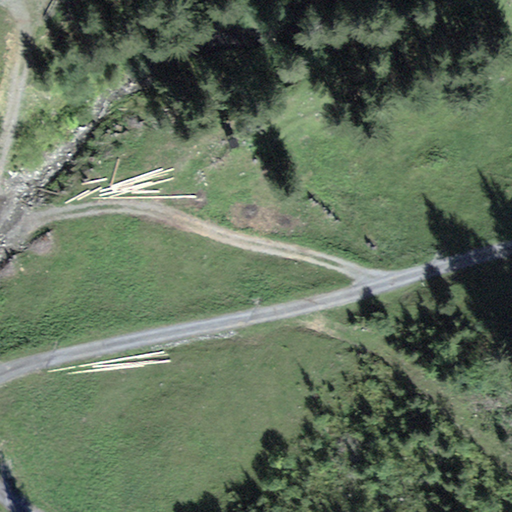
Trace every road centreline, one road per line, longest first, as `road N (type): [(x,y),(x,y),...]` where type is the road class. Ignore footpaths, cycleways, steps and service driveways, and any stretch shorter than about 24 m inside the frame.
road 1 (track): [(511,248),(0,373)]
road 2 (track): [(385,285),(299,251),(148,209),(93,208),(20,222),(0,204)]
road 3 (track): [(0,178),(26,37),(27,11),(16,0)]
